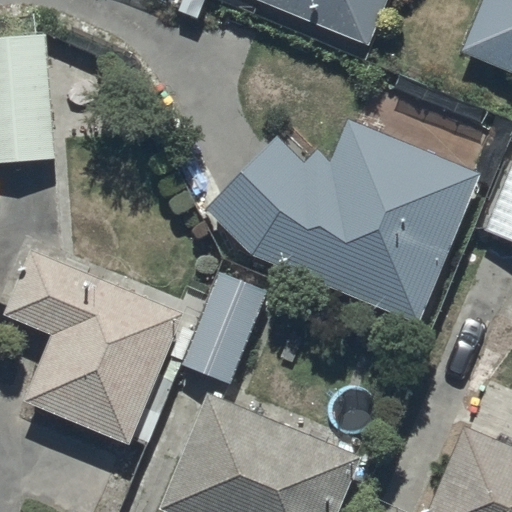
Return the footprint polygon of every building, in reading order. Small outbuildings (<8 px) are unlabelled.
[(278,0),(368,37),(383,0),(278,0)] [(511,0),(483,0),(463,46),(511,64),(511,0)] [(45,31),(0,32),(0,158),(57,156),(55,110),(122,107),(120,45),(46,48),(45,31)] [(273,127),(206,200),(253,250),(417,317),(477,166),(347,113),(329,155),(317,144),(305,156),(273,127)] [(511,155),(482,222),(511,235),(511,155)] [(33,240),(3,306),(51,328),(24,393),(130,437),(169,349),(182,355),(181,359),(226,379),(266,288),(218,267),(192,325),(182,321),(188,309),(33,240)] [(207,385),(158,500),(187,511),(332,511),(359,449),(207,385)] [(511,511),(511,440),(464,419),(423,511),(511,511)]
